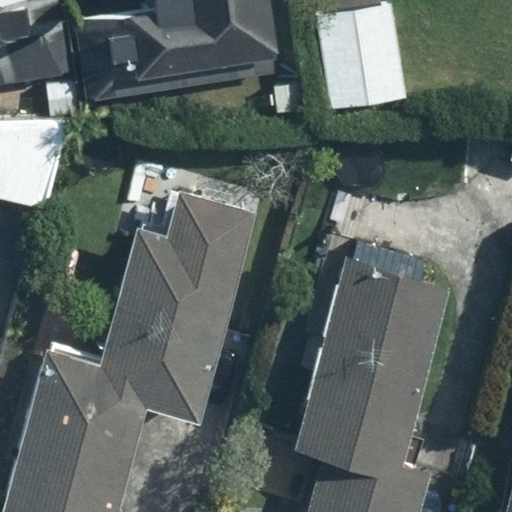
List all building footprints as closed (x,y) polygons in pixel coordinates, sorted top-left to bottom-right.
[(131,0),(132,3),(63,15),(78,98),(262,67),(250,0),(131,0)] [(319,0),(332,86),(403,75),(390,0),(319,0)] [(0,39),(8,38),(4,2),(0,2),(0,39)] [(70,139),(0,112),(0,195),(43,211),(70,139)] [(73,359),(23,345),(0,424),(0,489),(77,511),(87,511),(120,399),(175,415),(235,204),(160,182),(147,226),(114,216),(73,359)] [(394,511),(409,462),(378,453),(429,277),(334,250),(281,433),(311,442),(290,511),(394,511)] [(511,511),(511,397),(477,511),(511,511)]
